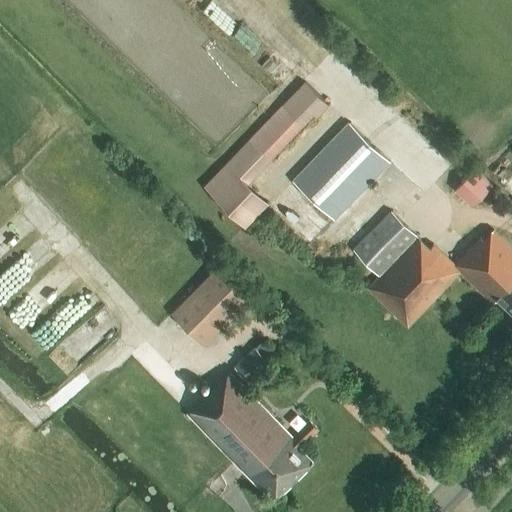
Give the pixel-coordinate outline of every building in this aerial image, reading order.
[(329,104),(305,82),(250,140),(204,187),(246,226),(268,202),(248,183),(315,113),(318,116),(329,104)] [(334,220),(390,161),(350,123),(294,181),(334,220)] [(454,187),(474,204),(494,182),(474,164),(454,187)] [(430,247),(392,211),(355,250),(381,275),(369,287),(409,326),(462,271),(494,302),(498,298),(511,312),(511,247),(494,229),(484,240),(481,237),(455,264),(434,243),(430,247)] [(203,345),(250,298),(217,265),(171,312),(203,345)] [(248,382),(278,354),(264,339),(234,366),(248,382)] [(202,400),(188,414),(235,462),(259,487),(261,486),(274,499),(313,461),(300,448),(320,429),(309,418),(297,430),(298,432),(293,437),(230,373),(202,400)]
